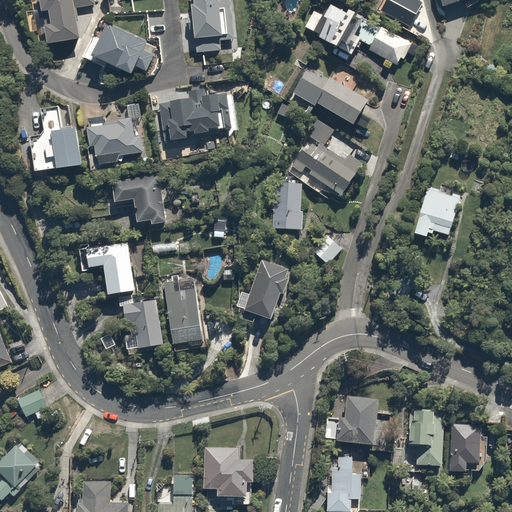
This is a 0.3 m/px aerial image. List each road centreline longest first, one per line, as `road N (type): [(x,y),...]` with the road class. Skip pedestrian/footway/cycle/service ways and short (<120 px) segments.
road 1 (tertiary): [(0,207),(68,364),(108,401),(174,410),(284,376)]
road 2 (residential): [(2,0),(23,55),(47,81),(86,97),(137,89),(173,72),(169,0)]
road 3 (tertiary): [(284,376),(328,344),(358,338),(511,394)]
road 4 (residential): [(283,511),(296,418),(284,376)]
